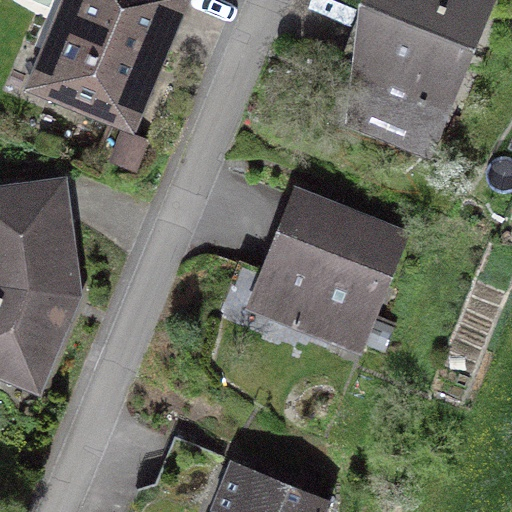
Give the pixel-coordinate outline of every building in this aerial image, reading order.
[(180,0),(71,0),(35,88),(128,126),(180,0)] [(379,77),(361,118),(424,145),(482,3),(475,0),(391,0),(363,71),(379,77)] [(0,370),(36,386),(74,296),(59,187),(0,194),(0,370)] [(217,315),(263,334),(273,310),(355,343),(398,236),(300,197),(270,272),(240,259),(217,315)] [(219,511),(239,464),(184,442),(159,501),(141,507),(138,511),(219,511)] [(324,511),(329,501),(239,464),(219,511),(324,511)]
